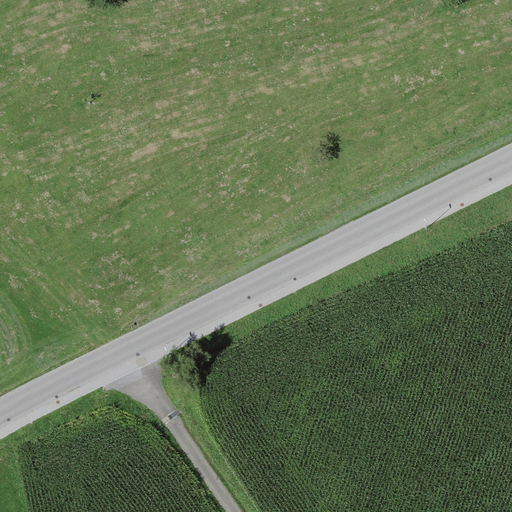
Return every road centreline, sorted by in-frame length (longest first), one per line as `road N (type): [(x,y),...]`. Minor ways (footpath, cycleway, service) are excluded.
road 1 (unclassified): [(0,418),(511,160)]
road 2 (track): [(125,354),(234,511)]
